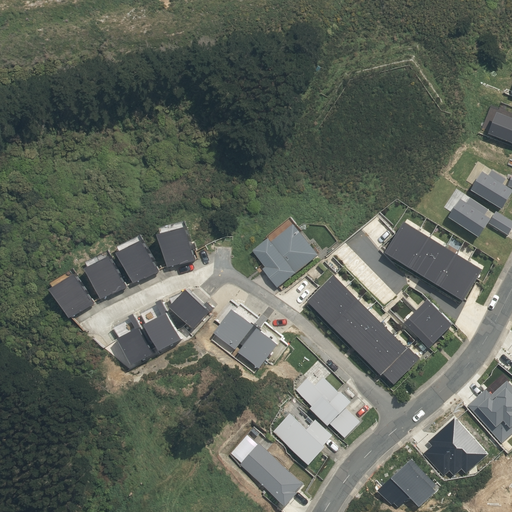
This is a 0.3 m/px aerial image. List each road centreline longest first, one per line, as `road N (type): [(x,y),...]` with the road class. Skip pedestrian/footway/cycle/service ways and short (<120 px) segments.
road 1 (residential): [(221,271),(282,310),(407,424)]
road 2 (residential): [(407,424),(457,382),(511,294)]
road 3 (residential): [(221,271),(180,277),(96,318)]
road 4 (residential): [(324,511),(407,424)]
